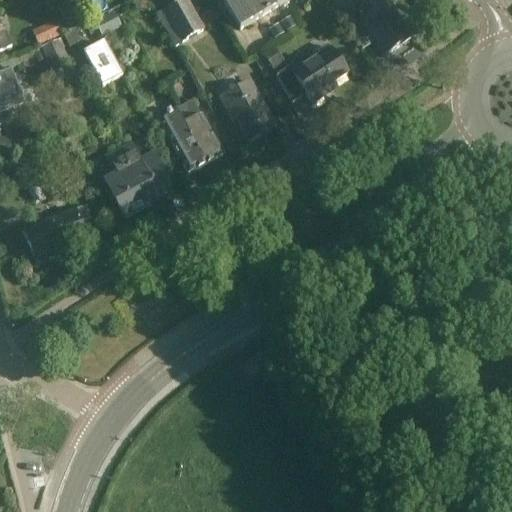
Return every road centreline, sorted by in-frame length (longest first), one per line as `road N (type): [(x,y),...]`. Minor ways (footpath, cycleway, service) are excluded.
road 1 (residential): [(3,356),(17,338),(412,72),(486,5)]
road 2 (secondary): [(113,424),(159,373),(272,295),(477,132)]
road 3 (residential): [(113,424),(3,356)]
